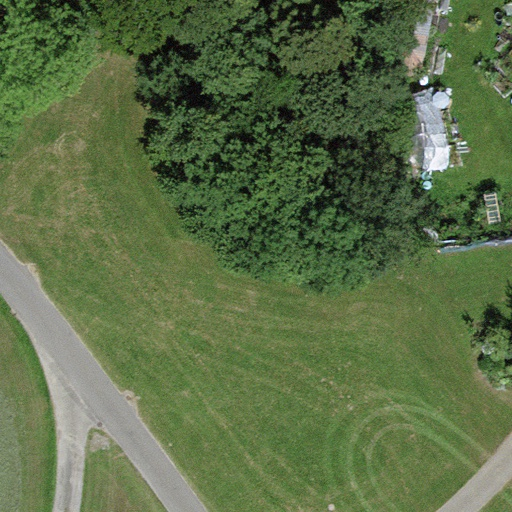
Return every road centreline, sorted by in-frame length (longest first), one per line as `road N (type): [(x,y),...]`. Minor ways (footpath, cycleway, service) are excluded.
road 1 (unclassified): [(192,511),(0,260)]
road 2 (track): [(71,511),(84,370)]
